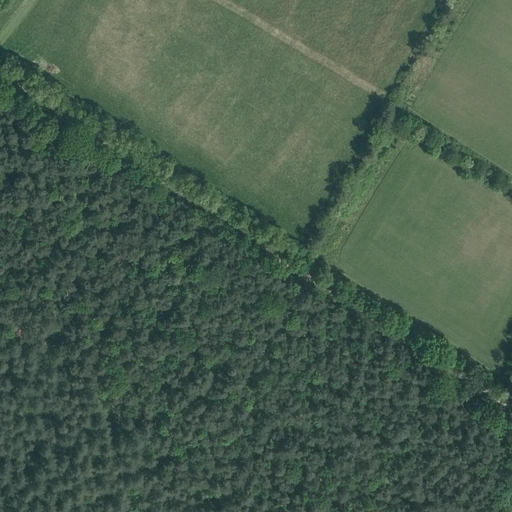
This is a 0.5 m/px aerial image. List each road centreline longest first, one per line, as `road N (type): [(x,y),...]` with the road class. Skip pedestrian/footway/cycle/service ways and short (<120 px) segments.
road 1 (track): [(0,76),(502,400)]
road 2 (track): [(368,511),(281,461),(164,423),(0,320)]
